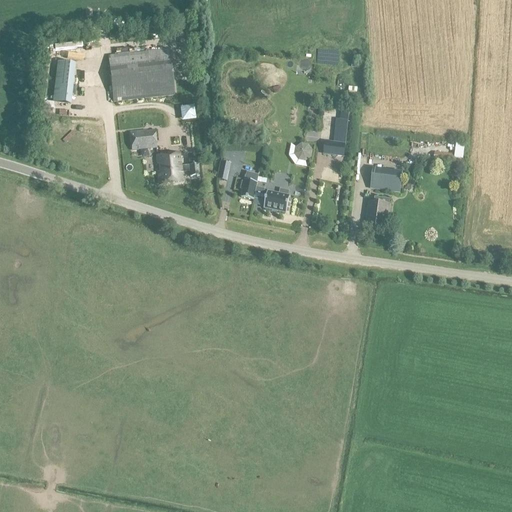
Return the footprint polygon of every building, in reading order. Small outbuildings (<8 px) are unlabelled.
[(170,49),(108,56),(114,104),(121,103),(162,98),(175,96),(170,49)] [(62,60),(51,62),(52,71),(63,69),(62,60)] [(106,88),(90,87),(88,121),(105,122),(106,88)] [(59,96),(57,108),(66,110),(65,115),(72,116),(74,99),(59,96)] [(86,125),(84,138),(90,139),(90,143),(101,144),(103,128),(86,125)] [(147,133),(147,132),(131,134),(133,151),(139,150),(138,146),(150,144),(150,149),(156,148),(154,131),(153,131),(153,132),(147,133)] [(324,155),(344,157),(346,144),(325,142),(324,155)] [(301,144),(296,148),(295,155),(298,161),(305,162),(311,159),(313,151),(309,145),(301,144)] [(453,165),(454,162),(455,155),(435,153),(433,163),(453,165)] [(182,182),(179,156),(157,158),(160,185),(182,182)] [(407,178),(419,176),(417,163),(405,165),(407,178)] [(219,168),(216,180),(227,182),(230,170),(219,168)] [(254,199),(256,189),(257,184),(257,182),(258,178),(259,176),(260,170),(259,169),(259,170),(260,170),(258,176),(247,174),(246,181),(245,181),(245,183),(242,182),(241,190),(243,190),(242,198),(254,201),(254,199)] [(400,194),(401,187),(403,173),(373,169),(370,190),(400,194)] [(256,189),(254,199),(266,201),(264,209),(287,214),(290,197),(268,192),(267,194),(264,193),(265,191),(256,189)] [(369,203),(365,229),(383,232),(385,217),(389,218),(391,206),(388,206),(389,200),(375,198),(375,204),(369,203)]
